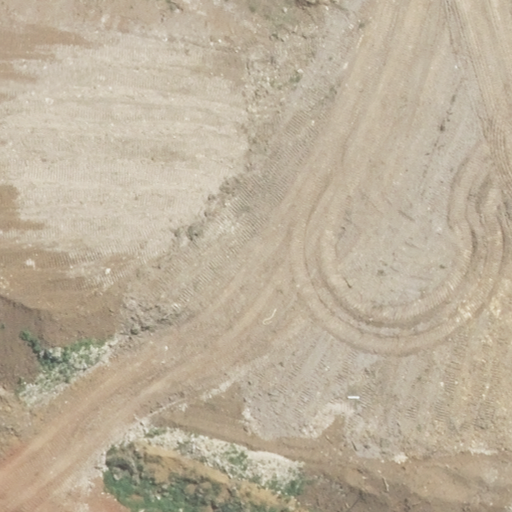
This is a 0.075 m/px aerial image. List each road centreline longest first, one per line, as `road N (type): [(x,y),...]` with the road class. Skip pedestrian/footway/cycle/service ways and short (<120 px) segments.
road 1 (residential): [(0,182),(386,236)]
road 2 (residential): [(386,236),(316,511)]
road 3 (residential): [(460,0),(386,236)]
